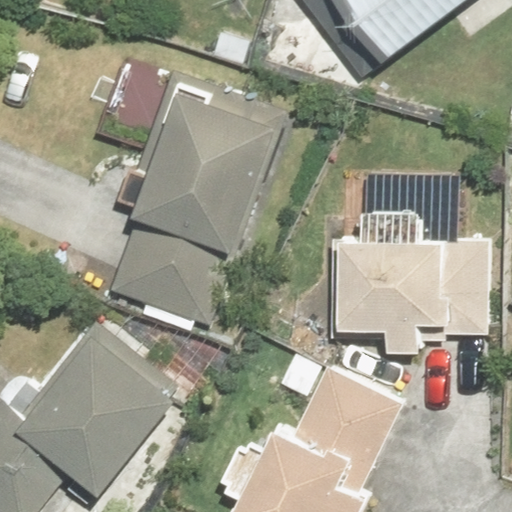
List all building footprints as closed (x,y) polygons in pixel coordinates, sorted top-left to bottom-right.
[(460,0),(301,0),(356,75),(460,0)] [(280,111),(171,73),(95,285),(205,324),(280,111)] [(492,335),(493,241),(327,239),(326,333),(374,333),(374,354),(419,355),(419,334),(492,335)] [(94,323),(19,416),(0,400),(0,511),(34,511),(62,477),(87,497),(175,388),(94,323)] [(348,511),(400,401),(321,364),(293,425),(268,413),(221,511),(348,511)]
